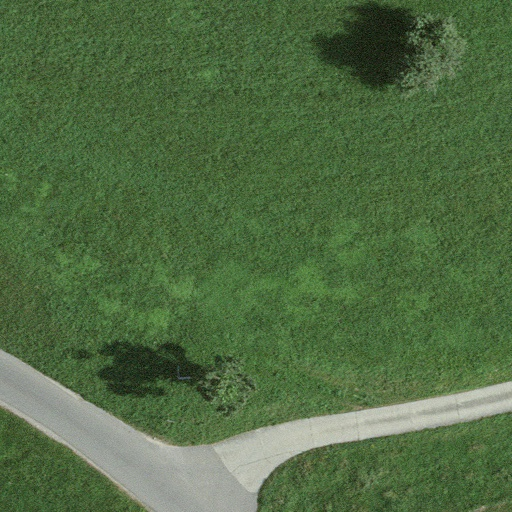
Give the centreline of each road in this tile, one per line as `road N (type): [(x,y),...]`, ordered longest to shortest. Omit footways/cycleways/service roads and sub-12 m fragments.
road 1 (track): [(511,394),(281,442),(169,495)]
road 2 (unclassified): [(0,375),(97,438),(185,511)]
